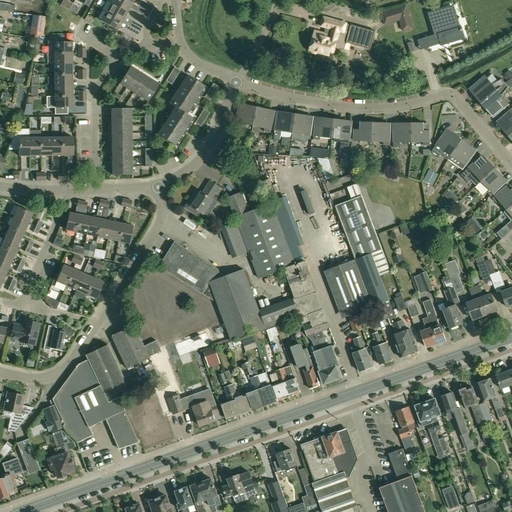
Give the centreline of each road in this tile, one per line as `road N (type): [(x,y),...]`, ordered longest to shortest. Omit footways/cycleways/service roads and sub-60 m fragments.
road 1 (tertiary): [(23,511),(511,336)]
road 2 (residential): [(511,164),(452,95),(361,109),(301,102),(238,81)]
road 3 (residential): [(0,369),(31,377),(66,363),(159,219),(156,184)]
road 4 (residential): [(91,187),(93,92),(127,50)]
road 5 (residential): [(156,184),(193,167),(238,81)]
road 6 (residential): [(21,303),(66,187)]
